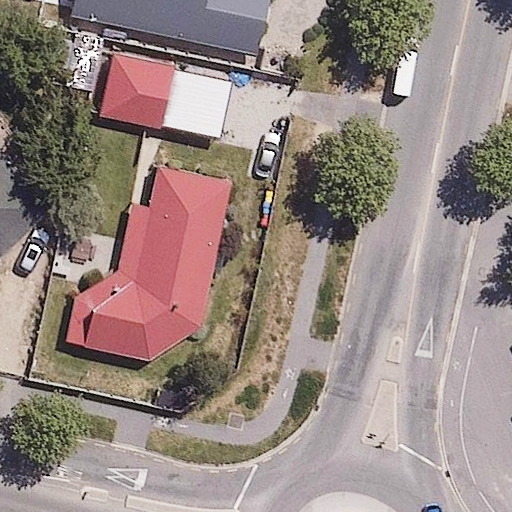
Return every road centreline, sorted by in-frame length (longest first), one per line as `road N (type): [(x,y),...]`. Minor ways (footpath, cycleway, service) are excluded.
road 1 (tertiary): [(372,465),(470,0)]
road 2 (residential): [(0,473),(182,511)]
road 3 (tertiary): [(268,511),(305,476),(372,465)]
